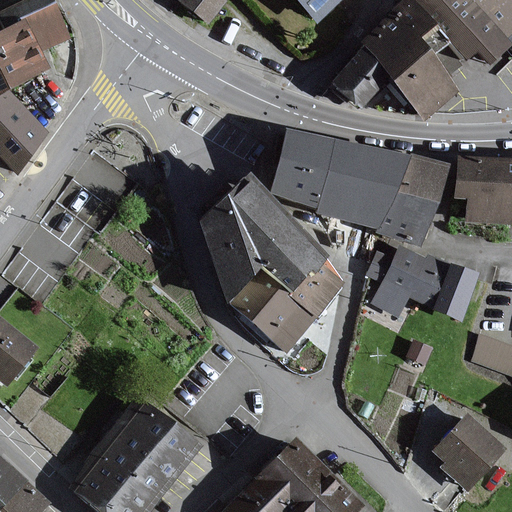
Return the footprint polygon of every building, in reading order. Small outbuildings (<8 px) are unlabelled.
[(65,38),(47,0),(37,0),(2,16),(10,33),(0,37),(0,90),(44,70),(35,52),(65,38)] [(227,4),(221,0),(176,0),(210,26),(227,4)] [(334,0),(293,0),(313,20),(334,0)] [(429,60),(426,57),(445,41),(409,0),(408,0),(401,7),(359,42),(363,47),(387,75),(420,115),(452,88),(429,60)] [(409,0),(445,41),(461,60),(474,49),(486,63),(499,52),(508,44),(503,38),(469,0),(409,0)] [(511,0),(469,0),(503,38),(511,30),(511,25),(505,18),(510,14),(511,12),(511,0)] [(359,107),(387,75),(363,47),(332,84),(354,102),(359,107)] [(43,134),(8,96),(0,100),(0,154),(16,171),(43,134)] [(406,159),(285,135),(273,191),(297,200),(361,223),(366,225),(416,246),(431,205),(443,167),(406,159)] [(511,222),(511,164),(458,162),(455,197),(469,198),(467,219),(511,222)] [(304,276),(309,279),(326,258),(245,174),(196,224),(225,304),(228,306),(258,271),(288,296),(304,276)] [(406,294),(433,306),(451,265),(429,255),(427,260),(399,248),(394,260),(378,253),(368,275),(383,282),(373,304),(397,314),(406,294)] [(315,319),(342,285),(326,258),(309,279),(304,276),(288,296),(315,319)] [(459,317),(477,276),(451,265),(433,306),(459,317)] [(285,354),(315,319),(288,296),(258,271),(228,306),(285,354)] [(31,348),(0,323),(0,377),(5,381),(31,348)] [(511,346),(479,334),(472,361),(511,376),(511,346)] [(412,340),(405,357),(426,366),(433,349),(412,340)] [(167,425),(136,401),(68,488),(98,510),(99,511),(143,511),(195,446),(167,425)] [(505,451),(466,414),(431,451),(443,463),(439,468),(466,493),(505,451)] [(293,441),(256,479),(289,511),(352,511),(358,506),(293,441)] [(0,505),(22,483),(0,461),(0,505)] [(222,511),(288,511),(289,511),(256,479),(222,511)] [(22,483),(0,505),(0,511),(36,511),(44,505),(22,483)]
